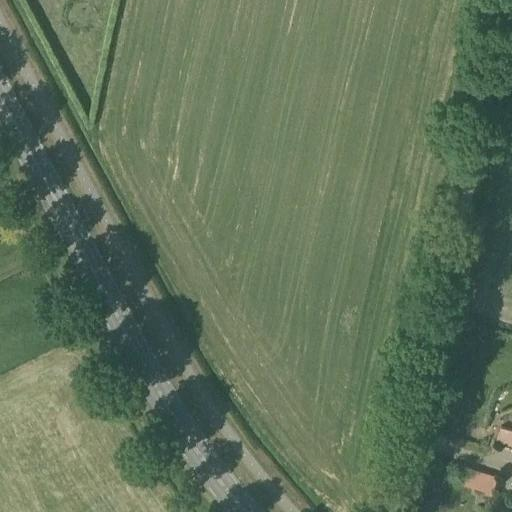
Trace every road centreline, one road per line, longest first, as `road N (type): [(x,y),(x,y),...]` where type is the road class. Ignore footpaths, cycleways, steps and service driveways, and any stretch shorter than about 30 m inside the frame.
road 1 (track): [(506,0),(393,511)]
road 2 (secondary): [(243,511),(139,363),(0,97)]
